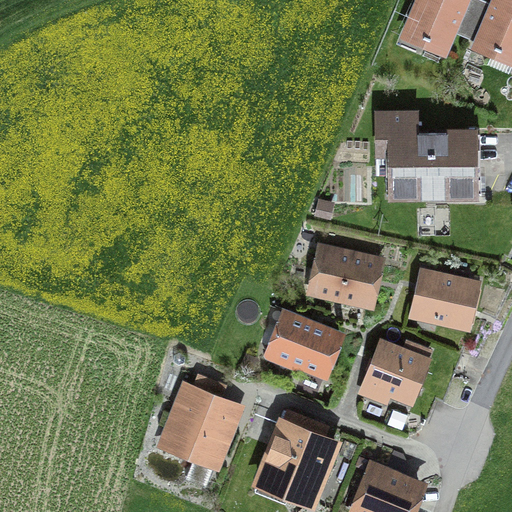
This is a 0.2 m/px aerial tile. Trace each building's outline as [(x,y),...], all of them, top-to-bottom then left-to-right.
[(460,29),(467,32),(478,5),(467,0),(420,0),(407,32),(428,41),(425,47),(441,53),(453,26),(460,29)] [(511,0),(496,0),(492,10),(478,5),(467,32),(480,38),(477,49),(492,55),(495,49),(511,56),(511,0)] [(440,194),(473,193),(472,132),(416,133),(416,113),(378,114),(378,155),(393,154),(393,195),(427,194),(427,192),(440,191),(440,194)] [(377,262),(323,250),(314,289),(368,301),(377,262)] [(466,324),(475,284),(424,273),(415,313),(466,324)] [(338,335),(287,315),(274,347),(277,354),(323,372),(338,335)] [(383,344),(368,381),(410,398),(429,350),(408,342),(404,353),(383,344)] [(210,396),(216,383),(198,375),(192,389),(185,387),(163,442),(216,464),(239,408),(210,396)] [(309,418),(288,410),(260,477),(273,482),(275,487),(312,502),(335,444),(304,431),(309,418)] [(402,454),(394,451),(385,472),(374,468),(356,511),(357,511),(407,511),(418,485),(402,479),(408,464),(402,454)]
